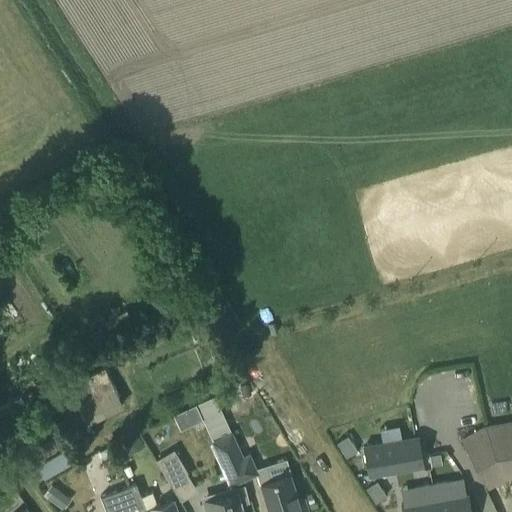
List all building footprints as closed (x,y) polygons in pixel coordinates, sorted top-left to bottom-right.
[(68,385),(86,421),(121,404),(103,367),(68,385)] [(0,426),(4,434),(24,422),(24,423),(34,417),(27,405),(35,400),(31,392),(22,398),(21,396),(0,408),(0,426)] [(195,404),(174,414),(180,429),(202,419),(195,404)] [(54,422),(45,427),(44,426),(42,427),(38,420),(16,431),(25,448),(34,443),(35,445),(39,443),(39,441),(49,435),(51,438),(25,452),(31,462),(65,443),(54,422)] [(477,466),(487,484),(502,476),(511,474),(511,423),(488,428),(464,441),(477,466)] [(231,428),(212,437),(232,480),(258,468),(249,449),(242,452),(231,428)] [(70,435),(79,452),(88,447),(79,430),(70,435)] [(347,435),(336,442),(346,457),(357,450),(347,435)] [(418,436),(363,446),(368,474),(423,464),(418,436)] [(169,481),(187,471),(173,449),(156,459),(169,481)] [(436,453),(429,454),(429,456),(431,465),(433,464),(441,463),(440,458),(440,452),(436,453)] [(290,471),(260,481),(270,511),(309,511),(304,494),(303,495),(303,496),(298,497),(290,471)] [(376,480),(365,487),(375,502),(386,495),(376,480)] [(449,480),(431,483),(436,511),(471,511),(468,492),(452,495),(451,491),(449,480)] [(53,481),(46,491),(67,506),(74,496),(53,481)] [(204,499),(207,511),(243,511),(240,500),(248,498),(243,483),(228,487),(224,493),(204,499)] [(409,503),(401,504),(402,511),(436,511),(431,483),(414,486),(415,489),(417,501),(409,503)] [(145,511),(140,496),(135,485),(102,496),(107,511),(145,511)] [(151,491),(140,496),(145,511),(176,511),(172,499),(157,505),(151,491)]
